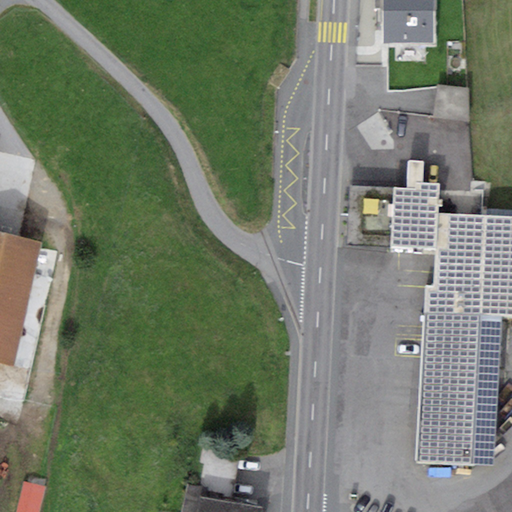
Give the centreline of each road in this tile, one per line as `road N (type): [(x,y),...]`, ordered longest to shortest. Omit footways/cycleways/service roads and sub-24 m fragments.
road 1 (residential): [(319,276),(237,241),(207,206),(165,116),(44,0)]
road 2 (primary): [(319,276),(334,0)]
road 3 (primary): [(307,511),(319,276)]
